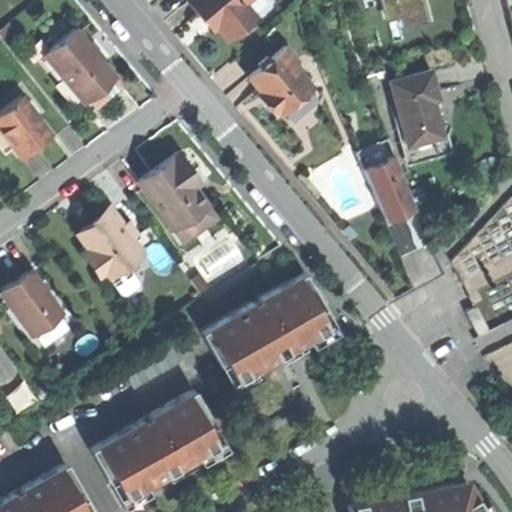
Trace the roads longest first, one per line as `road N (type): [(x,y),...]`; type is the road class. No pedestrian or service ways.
road 1 (residential): [(384,318),(189,84)]
road 2 (residential): [(422,376),(205,511)]
road 3 (residential): [(189,84),(0,223)]
road 4 (residential): [(511,486),(422,376)]
